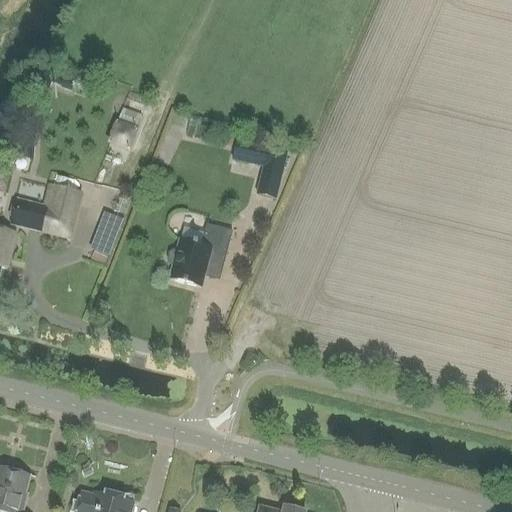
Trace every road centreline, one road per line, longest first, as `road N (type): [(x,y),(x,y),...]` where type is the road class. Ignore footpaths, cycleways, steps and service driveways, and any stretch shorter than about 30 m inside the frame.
road 1 (tertiary): [(369,479),(0,387)]
road 2 (tertiary): [(503,511),(369,479)]
